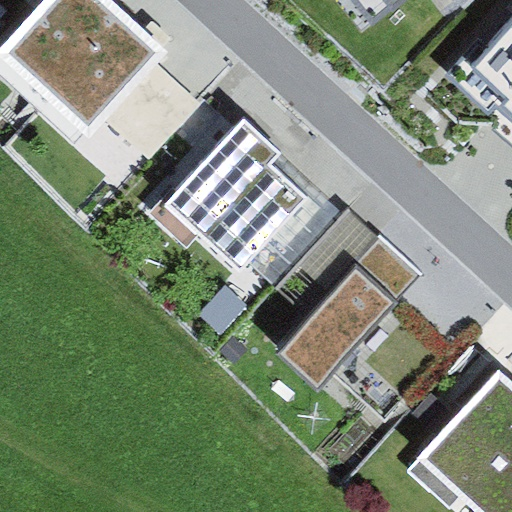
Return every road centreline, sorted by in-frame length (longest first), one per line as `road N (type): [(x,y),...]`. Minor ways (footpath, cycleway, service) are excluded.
road 1 (residential): [(206,0),(511,285)]
road 2 (track): [(161,511),(0,425)]
